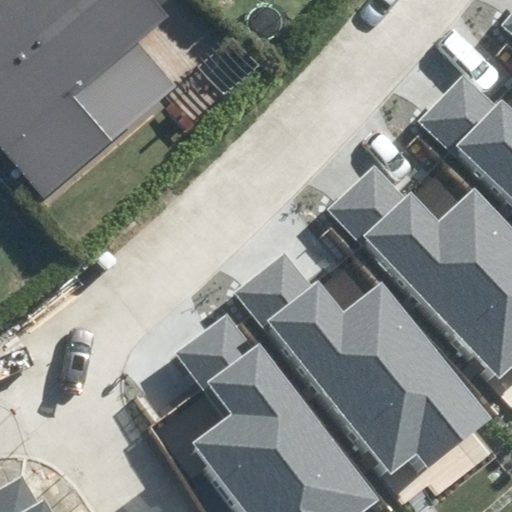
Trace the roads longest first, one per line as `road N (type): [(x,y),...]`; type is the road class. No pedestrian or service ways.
road 1 (residential): [(30,376),(137,287),(407,0)]
road 2 (residential): [(129,511),(30,376)]
